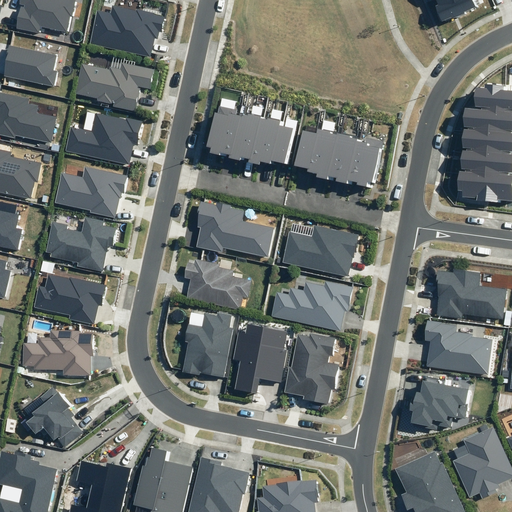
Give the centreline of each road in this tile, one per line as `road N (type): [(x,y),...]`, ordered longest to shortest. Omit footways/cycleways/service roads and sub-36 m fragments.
road 1 (residential): [(364,450),(175,409),(140,363),(139,319),(208,0)]
road 2 (residential): [(409,226),(443,86),(478,50),(511,32)]
road 3 (residential): [(364,450),(409,226)]
